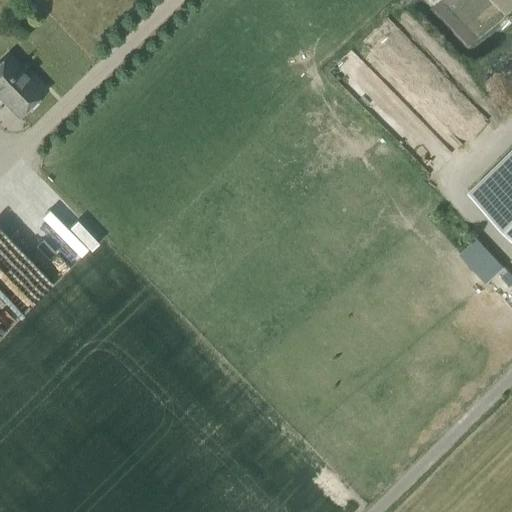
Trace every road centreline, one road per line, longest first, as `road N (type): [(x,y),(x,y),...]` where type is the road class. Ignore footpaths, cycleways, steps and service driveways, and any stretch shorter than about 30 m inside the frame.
road 1 (track): [(171,0),(0,164)]
road 2 (track): [(511,363),(362,511)]
